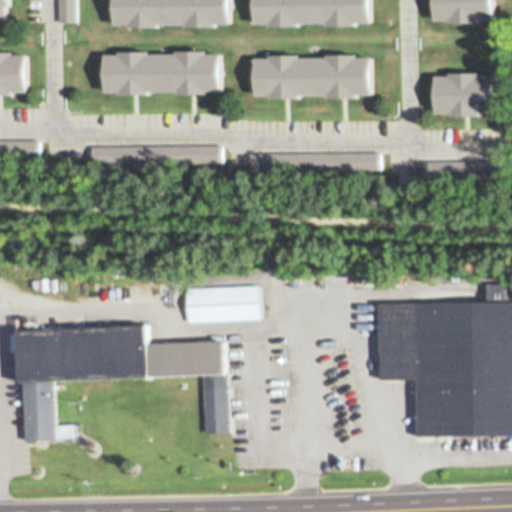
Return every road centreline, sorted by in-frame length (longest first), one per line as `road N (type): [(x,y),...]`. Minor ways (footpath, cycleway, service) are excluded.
road 1 (residential): [(223,133),(256,141),(411,140),(407,0)]
road 2 (residential): [(52,0),(55,137),(223,133)]
road 3 (primary): [(296,511),(0,510)]
road 4 (primary): [(332,511),(511,504)]
